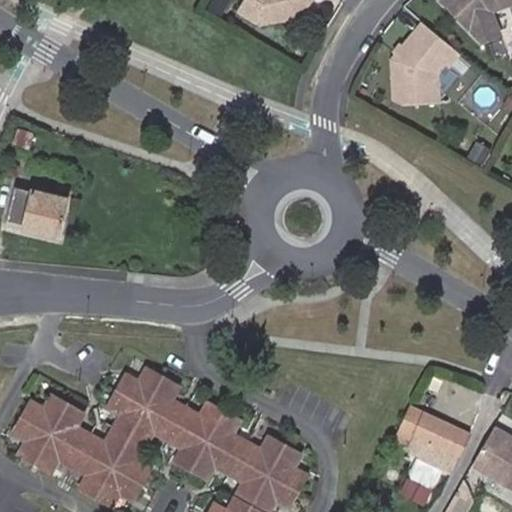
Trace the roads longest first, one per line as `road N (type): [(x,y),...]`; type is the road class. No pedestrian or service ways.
road 1 (residential): [(0,16),(272,180)]
road 2 (residential): [(319,511),(330,456),(304,416),(204,371),(194,349),(196,303)]
road 3 (residential): [(196,303),(0,294)]
road 4 (residential): [(511,321),(350,233)]
road 5 (residential): [(321,169),(331,84),(381,0)]
